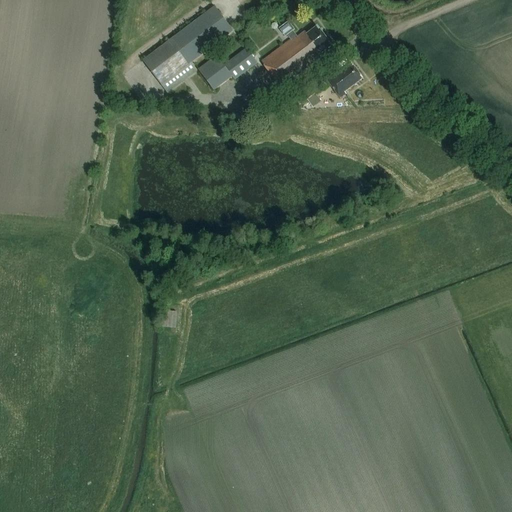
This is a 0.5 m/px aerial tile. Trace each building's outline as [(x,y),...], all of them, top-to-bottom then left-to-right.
[(160,85),(232,31),(215,7),(142,61),(160,85)] [(286,37),(289,41),(262,62),(283,89),(324,58),(321,54),(332,46),(317,27),(304,37),(302,35),(298,38),(293,32),(295,30),(288,22),(279,29),(285,37),(286,37)] [(235,81),(258,63),(246,48),(224,65),(217,56),(198,70),(215,92),(233,78),(235,81)] [(363,79),(352,64),(343,71),(342,69),(328,80),(341,98),(346,95),(344,93),(363,79)] [(321,78),(295,98),(300,106),(307,101),(313,108),(321,102),(315,94),(327,85),(321,78)] [(163,313),(162,328),(176,329),(176,313),(163,313)]
